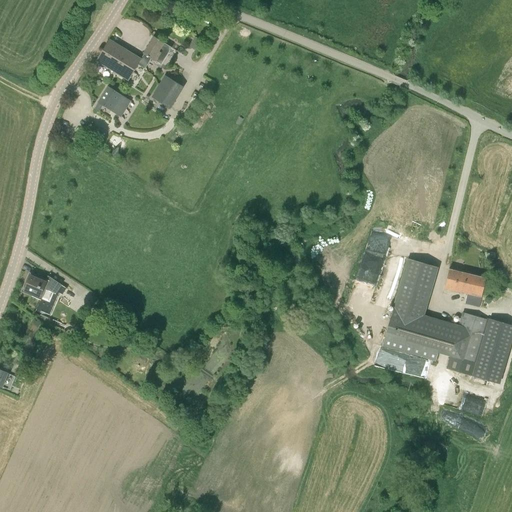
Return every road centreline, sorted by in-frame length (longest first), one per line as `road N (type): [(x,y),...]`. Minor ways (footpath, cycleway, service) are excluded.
road 1 (unclassified): [(201,0),(511,134)]
road 2 (tertiary): [(0,305),(50,113),(121,0)]
